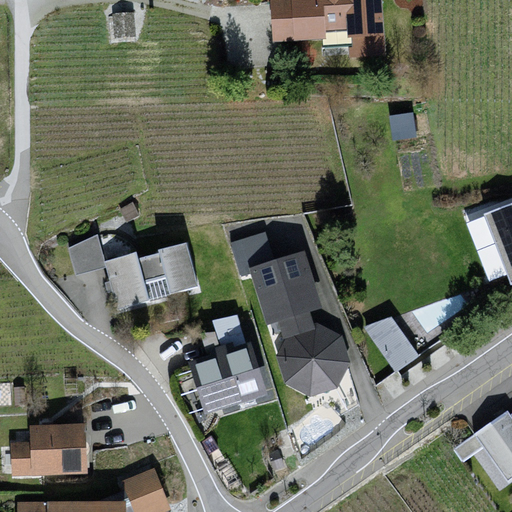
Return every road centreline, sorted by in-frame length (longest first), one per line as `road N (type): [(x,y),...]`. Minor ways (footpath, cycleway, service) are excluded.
road 1 (unclassified): [(216,511),(154,391),(66,318),(0,232)]
road 2 (residential): [(511,350),(402,416),(288,511)]
road 3 (track): [(18,0),(20,187),(12,223),(1,234)]
